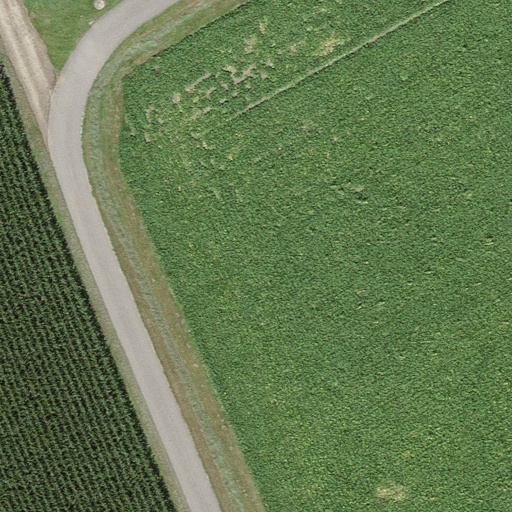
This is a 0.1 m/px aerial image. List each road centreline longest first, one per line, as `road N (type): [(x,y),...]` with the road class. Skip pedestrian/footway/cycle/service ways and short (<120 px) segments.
road 1 (track): [(202,511),(77,195),(75,88),(139,10),(158,0)]
road 2 (track): [(77,195),(0,0)]
